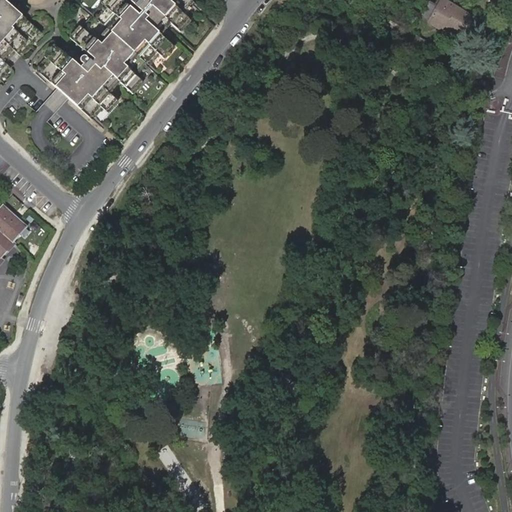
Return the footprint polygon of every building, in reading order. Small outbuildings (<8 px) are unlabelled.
[(0,0),(0,79),(11,68),(6,63),(15,51),(20,56),(42,32),(31,23),(31,19),(28,20),(4,0),(0,0)] [(146,69),(149,65),(158,55),(164,60),(174,48),(160,35),(170,24),(180,34),(191,22),(186,17),(196,6),(189,0),(88,0),(72,19),(70,18),(60,29),(75,43),(73,43),(71,43),(71,47),(73,50),(73,53),(74,54),(78,59),(76,63),(65,53),(65,50),(61,50),(56,44),(45,56),(46,58),(36,70),(37,71),(52,84),(57,88),(63,93),(69,98),(92,119),(95,116),(102,108),(107,113),(118,101),(108,92),(119,80),(133,94),(143,83),(138,78),(146,69)] [(477,18),(444,0),(437,0),(424,24),(443,35),(447,28),(466,39),(477,18)] [(404,29),(390,21),(386,27),(400,35),(404,29)] [(412,42),(433,54),(437,47),(416,35),(412,42)] [(161,76),(149,65),(146,69),(158,79),(161,76)] [(52,84),(37,71),(35,73),(50,87),(52,84)] [(63,93),(57,88),(50,97),(44,103),(50,108),(56,113),(61,107),(69,98),(63,93)] [(106,126),(95,116),(92,119),(104,130),(106,126)] [(0,261),(2,259),(0,258),(13,242),(26,226),(1,204),(0,205),(0,261)] [(186,433),(206,435),(207,422),(187,420),(186,433)]
